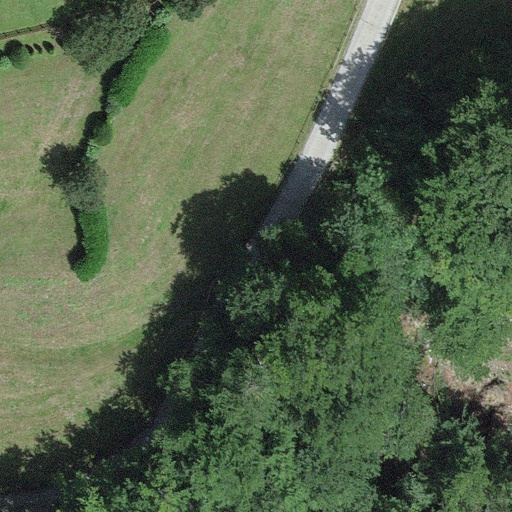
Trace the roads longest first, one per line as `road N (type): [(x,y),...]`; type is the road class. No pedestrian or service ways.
road 1 (unclassified): [(380,0),(330,123),(183,403),(153,444),(89,490),(0,510)]
road 2 (track): [(266,239),(307,216),(430,71),(511,27)]
